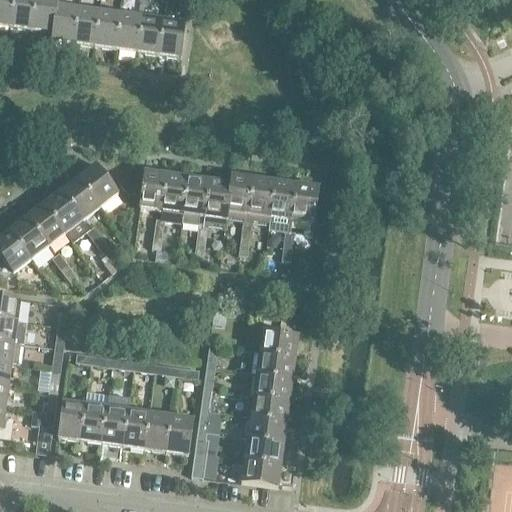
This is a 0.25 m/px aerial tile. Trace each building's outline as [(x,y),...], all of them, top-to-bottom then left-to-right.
[(0,0),(0,28),(9,30),(13,0),(0,0)] [(13,0),(9,30),(32,33),(36,0),(13,0)] [(36,0),(32,33),(51,35),(55,7),(57,7),(57,0),(36,0)] [(140,0),(139,7),(148,8),(149,0),(140,0)] [(179,0),(178,13),(187,14),(188,0),(179,0)] [(76,10),(57,7),(55,7),(51,35),(50,43),(71,46),(76,10)] [(71,46),(94,49),(99,13),(76,10),(71,46)] [(94,49),(116,52),(121,17),(99,13),(94,49)] [(143,20),(121,17),(116,52),(138,55),(143,20)] [(138,55),(159,58),(164,23),(143,20),(138,55)] [(185,26),(164,23),(159,58),(180,61),(185,26)] [(95,167),(77,181),(100,211),(118,197),(95,167)] [(161,213),(160,223),(161,223),(167,177),(144,173),(139,210),(161,213)] [(164,225),(180,228),(187,180),(167,177),(161,223),(160,223),(156,223),(154,236),(163,237),(164,225)] [(229,185),(224,223),(226,224),(243,226),(246,227),(251,180),(231,177),(229,185)] [(210,183),(187,180),(180,228),(181,228),(181,227),(199,229),(199,228),(203,229),(210,183)] [(242,229),(240,243),(249,244),(251,231),(252,231),(252,228),(267,230),(273,183),(251,180),(246,227),(243,226),(242,229)] [(83,223),(100,211),(77,181),(60,194),(83,223)] [(135,193),(126,181),(119,187),(128,199),(135,193)] [(210,183),(203,229),(199,228),(199,229),(197,242),(206,244),(207,231),(225,234),(226,224),(224,223),(229,185),(210,183)] [(295,186),(273,183),(267,230),(268,230),(268,234),(285,236),(288,236),(290,223),(294,193),(295,186)] [(285,236),(283,249),(292,250),(294,236),(290,236),(291,223),(313,226),(318,189),(295,186),(294,193),(290,223),(288,236),(285,236)] [(60,194),(42,207),(73,246),(86,236),(90,233),(82,224),(83,223),(60,194)] [(42,207),(25,220),(48,249),(65,237),(72,246),(73,246),(42,207)] [(30,263),(48,249),(25,220),(7,234),(30,263)] [(86,236),(95,248),(102,242),(93,230),(90,233),(86,236)] [(13,276),(30,263),(7,234),(0,239),(0,259),(4,265),(0,267),(1,268),(0,272),(0,291),(6,292),(8,278),(12,275),(13,276)] [(160,254),(163,237),(154,236),(152,253),(160,254)] [(111,255),(102,242),(95,248),(104,260),(111,255)] [(203,260),(206,244),(197,242),(194,259),(203,260)] [(247,260),(249,244),(240,243),(238,259),(247,260)] [(290,267),(292,250),(283,249),(281,265),(290,267)] [(52,262),(61,274),(68,269),(59,256),(52,262)] [(111,278),(119,272),(111,262),(104,268),(111,278)] [(77,280),(68,269),(61,274),(70,286),(77,280)] [(0,299),(0,321),(17,324),(20,302),(0,299)] [(59,316),(57,329),(66,330),(68,317),(59,316)] [(17,325),(17,324),(0,321),(0,343),(24,347),(26,327),(17,325)] [(281,323),(278,337),(295,339),(297,325),(281,323)] [(64,347),(66,330),(57,329),(55,346),(64,347)] [(261,334),(258,356),(295,361),(298,339),(261,334)] [(211,335),(209,350),(218,351),(220,336),(211,335)] [(0,365),(11,367),(11,369),(21,370),(24,348),(23,348),(24,347),(0,343),(0,365)] [(240,376),(255,378),(292,383),(295,361),(258,356),(242,354),(240,376)] [(215,373),(217,358),(208,357),(206,371),(215,373)] [(53,358),(51,373),(61,374),(62,359),(53,358)] [(77,358),(76,367),(90,369),(92,360),(77,358)] [(98,360),(97,370),(112,372),(113,363),(98,360)] [(134,365),(120,363),(118,373),(133,375),(134,365)] [(0,365),(0,387),(8,388),(11,369),(11,367),(0,365)] [(156,368),(141,366),(140,375),(155,378),(156,368)] [(163,369),(161,378),(176,380),(178,371),(163,369)] [(184,372),(183,381),(198,383),(199,374),(184,372)] [(59,390),(61,374),(51,373),(50,389),(59,390)] [(214,379),(205,378),(203,393),(212,394),(214,379)] [(255,378),(252,399),(289,404),(292,383),(255,378)] [(0,409),(5,411),(8,388),(0,387),(0,409)] [(202,399),(200,414),(209,416),(211,401),(202,399)] [(252,399),(249,421),(286,425),(289,404),(252,399)] [(48,401),(46,417),(55,418),(57,403),(48,401)] [(58,441),(80,444),(85,407),(63,404),(58,441)] [(80,444),(101,447),(106,410),(85,407),(80,444)] [(128,413),(106,410),(101,447),(123,450),(128,413)] [(150,416),(128,413),(123,450),(145,453),(150,416)] [(55,418),(46,417),(33,415),(31,430),(39,431),(38,438),(52,440),(55,418)] [(145,453),(166,455),(171,419),(150,416),(145,453)] [(193,422),(171,419),(166,455),(188,458),(193,422)] [(208,422),(199,421),(197,436),(206,437),(208,422)] [(249,421),(246,442),(283,447),(286,425),(249,421)] [(208,444),(205,443),(196,442),(194,456),(206,458),(208,444)] [(246,442),(243,463),(280,468),(283,447),(246,442)] [(203,458),(194,456),(191,480),(203,482),(206,458),(203,458)] [(277,491),(280,468),(243,463),(240,486),(277,491)]
